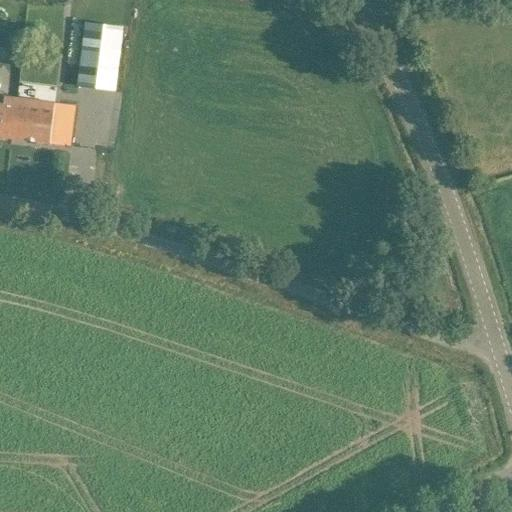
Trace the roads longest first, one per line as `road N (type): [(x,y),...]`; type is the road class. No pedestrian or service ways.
road 1 (unclassified): [(503,356),(0,195)]
road 2 (unclassified): [(503,356),(416,129),(353,0)]
